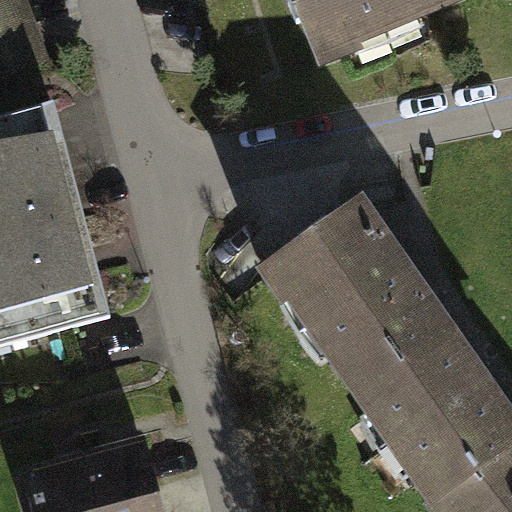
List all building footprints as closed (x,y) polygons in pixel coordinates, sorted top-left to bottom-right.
[(25,0),(0,0),(0,104),(57,82),(25,0)] [(292,0),(322,72),(486,3),(493,0),(292,0)] [(0,358),(112,328),(95,266),(54,111),(0,125),(0,358)] [(257,283),(427,511),(511,511),(511,415),(492,389),(402,268),(358,209),(257,283)] [(25,486),(31,511),(161,511),(146,455),(25,486)]
